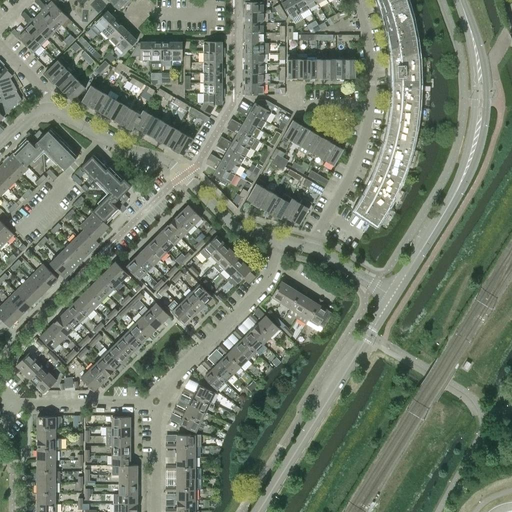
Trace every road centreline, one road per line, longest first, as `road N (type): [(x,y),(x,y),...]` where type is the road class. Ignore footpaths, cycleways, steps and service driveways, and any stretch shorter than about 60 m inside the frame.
road 1 (tertiary): [(392,295),(451,201),(479,115),(477,57),(459,0)]
road 2 (tertiary): [(255,511),(392,295)]
road 3 (residential): [(156,402),(261,288),(270,265)]
road 4 (residential): [(309,248),(353,167),(370,104)]
road 5 (residential): [(178,170),(48,108)]
road 6 (residential): [(12,402),(156,402)]
